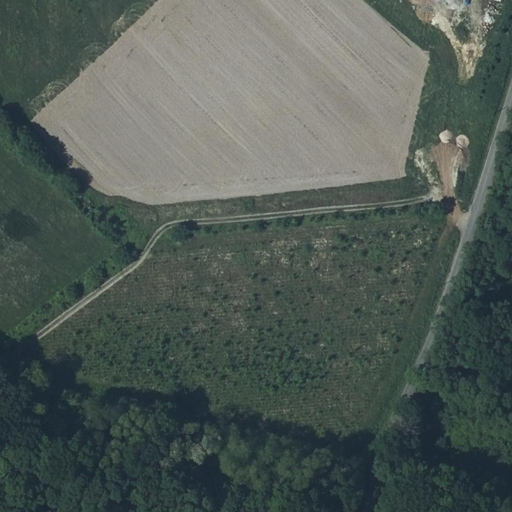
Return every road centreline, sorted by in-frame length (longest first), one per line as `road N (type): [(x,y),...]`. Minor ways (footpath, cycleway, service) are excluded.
road 1 (track): [(471,228),(433,199),(181,222),(83,304),(15,352),(0,352)]
road 2 (unclassified): [(371,511),(384,451),(450,292),(511,105)]
